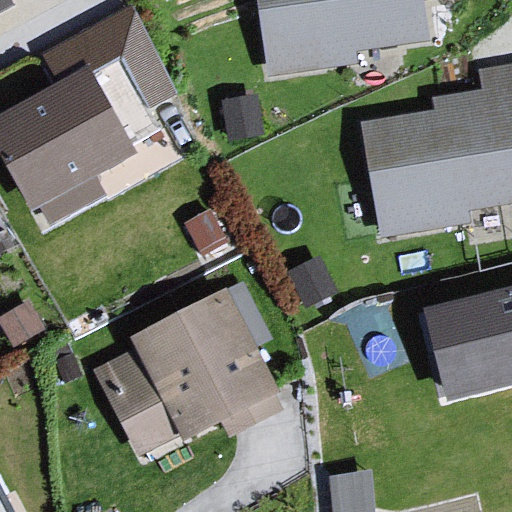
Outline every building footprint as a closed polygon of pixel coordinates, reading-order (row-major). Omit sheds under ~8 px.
[(0,0),(0,15),(12,9),(2,0),(0,0)] [(258,0),(272,88),(356,77),(354,62),(435,53),(428,8),(451,10),(460,0),(258,0)] [(118,64),(0,122),(0,161),(43,237),(110,198),(92,182),(130,161),(132,145),(158,134),(118,64)] [(432,115),(362,130),(381,251),(471,238),(468,218),(511,213),(511,70),(478,76),(481,102),(432,106),(432,115)] [(511,290),(418,316),(441,409),(511,392),(511,290)] [(227,295),(132,345),(132,358),(94,378),(140,479),(219,434),(225,446),(285,415),(227,295)] [(375,511),(374,462),(332,463),(333,511),(375,511)] [(0,511),(17,511),(0,470),(0,511)]
